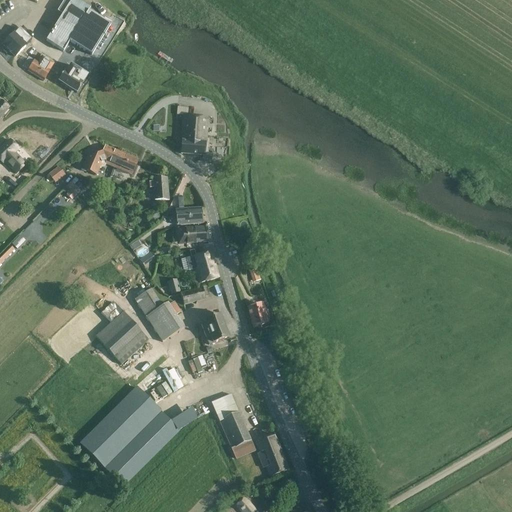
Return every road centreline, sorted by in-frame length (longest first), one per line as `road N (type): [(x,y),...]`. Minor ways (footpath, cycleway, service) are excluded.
road 1 (tertiary): [(320,511),(267,394),(197,180),(0,63)]
road 2 (track): [(374,511),(511,427)]
